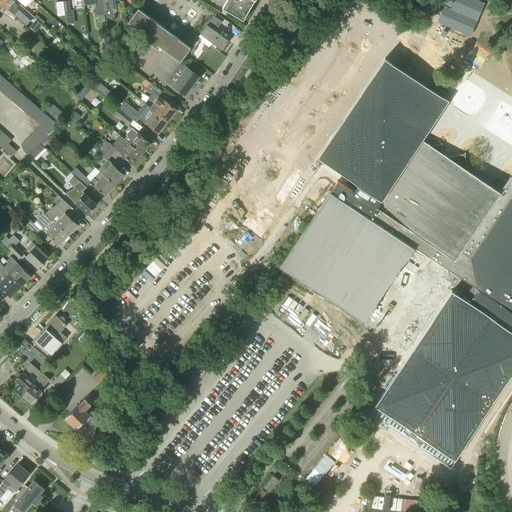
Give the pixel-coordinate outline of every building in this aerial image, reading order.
[(13,2),(14,0),(0,0),(0,4),(6,10),(7,10),(26,26),(30,21),(16,8),(18,6),(13,2)] [(105,19),(106,19),(103,0),(93,0),(96,16),(105,15),(105,19)] [(103,0),(106,19),(114,18),(114,14),(115,14),(117,12),(115,0),(103,0)] [(227,0),(222,8),(228,11),(243,21),(255,0),(227,0)] [(399,0),(394,0),(391,3),(400,11),(405,5),(399,0)] [(470,37),(484,4),(474,0),(455,0),(454,2),(449,0),(448,0),(445,7),(444,7),(438,22),(470,37)] [(178,39),(155,21),(151,19),(157,10),(144,1),(128,23),(145,36),(143,38),(156,48),(158,45),(180,62),(191,48),(178,39)] [(64,2),(55,3),(57,17),(65,16),(65,18),(66,18),(66,13),(64,2)] [(213,16),(209,23),(200,35),(222,51),(229,42),(215,32),(222,23),(213,16)] [(185,42),(192,47),(195,49),(201,40),(192,33),(185,42)] [(110,55),(105,48),(99,52),(103,59),(104,58),(106,61),(110,59),(108,56),(110,55)] [(90,63),(103,75),(109,68),(96,56),(90,63)] [(200,77),(180,63),(173,72),(193,87),(200,77)] [(102,77),(97,72),(91,80),(96,84),(102,77)] [(193,87),(173,72),(166,81),(186,96),(193,87)] [(12,85),(7,81),(0,89),(0,91),(3,95),(12,85)] [(91,81),(77,95),(83,100),(94,88),(97,86),(91,81)] [(105,87),(99,83),(95,88),(100,93),(105,87)] [(176,111),(159,97),(162,92),(150,83),(145,89),(151,94),(148,98),(153,102),(150,107),(156,112),(168,121),(176,111)] [(16,89),(15,87),(12,85),(3,95),(8,99),(16,89)] [(21,92),(16,89),(8,99),(12,102),(21,92)] [(27,97),(21,92),(12,102),(18,107),(27,97)] [(32,102),(27,97),(18,107),(24,112),(32,102)] [(38,107),(32,102),(24,112),(29,117),(38,107)] [(139,118),(146,123),(158,133),(168,121),(156,112),(150,107),(145,103),(137,112),(125,102),(119,108),(133,119),(136,122),(139,118)] [(52,104),(48,109),(44,113),(55,122),(62,113),(52,104)] [(43,112),(38,107),(29,117),(35,122),(43,112)] [(128,125),(133,119),(119,108),(114,114),(116,116),(127,124),(128,125)] [(74,113),(70,117),(76,122),(81,117),(75,111),(74,113)] [(44,113),(44,112),(43,112),(35,122),(39,126),(49,134),(59,125),(55,122),(44,113)] [(44,139),(47,136),(49,134),(39,126),(35,130),(44,139)] [(128,136),(125,139),(129,142),(142,153),(150,144),(141,136),(141,135),(138,132),(137,132),(132,128),(126,135),(128,136)] [(31,134),(40,143),(44,139),(35,130),(31,134)] [(36,147),(40,143),(31,134),(27,138),(36,147)] [(122,138),(114,148),(116,150),(133,164),(142,153),(125,139),(120,135),(119,136),(122,138)] [(0,144),(0,145),(1,147),(4,149),(9,144),(11,140),(7,136),(0,144)] [(29,154),(36,147),(27,138),(21,144),(21,146),(23,151),(27,155),(29,154)] [(409,358),(426,370),(459,320),(471,318),(472,323),(468,300),(479,298),(492,307),(496,302),(511,312),(511,173),(500,192),(468,171),(464,155),(448,158),(443,155),(441,145),(431,147),(421,140),(408,160),(399,162),(401,171),(377,207),(338,182),(281,268),(316,291),(318,300),(319,301),(328,299),(332,302),(334,311),(336,312),(345,311),(403,349),(402,354),(409,358)] [(29,154),(34,159),(35,160),(46,150),(43,147),(44,147),(40,143),(36,147),(29,154)] [(104,148),(112,155),(116,150),(114,148),(109,143),(108,144),(104,148)] [(4,149),(12,157),(17,151),(9,144),(4,149)] [(99,154),(106,161),(107,160),(112,155),(104,148),(99,154)] [(111,164),(107,160),(106,161),(98,170),(115,185),(124,175),(112,163),(111,164)] [(99,172),(91,181),(90,183),(91,183),(105,196),(115,185),(98,170),(99,172)] [(97,205),(84,193),(83,191),(87,187),(84,184),(71,172),(70,173),(79,181),(78,182),(73,186),(75,188),(65,194),(88,215),(97,205)] [(81,173),(77,177),(84,184),(87,187),(91,183),(90,183),(91,181),(88,179),(81,173)] [(51,208),(46,213),(69,234),(78,225),(74,221),(79,216),(62,199),(54,207),(51,208)] [(44,212),(36,221),(36,222),(43,227),(42,229),(46,232),(46,233),(59,245),(69,234),(46,213),(45,214),(44,212)] [(36,222),(36,221),(35,222),(34,223),(30,220),(26,224),(36,234),(41,230),(34,224),(36,222)] [(20,259),(25,254),(16,245),(20,241),(14,234),(9,239),(7,236),(2,241),(20,259)] [(36,246),(32,242),(26,249),(30,252),(26,257),(39,269),(49,258),(36,246)] [(8,263),(4,266),(11,273),(10,274),(21,286),(31,277),(11,257),(6,261),(8,263)] [(0,287),(10,298),(21,286),(10,274),(11,273),(4,266),(3,267),(2,265),(0,266),(0,275),(4,278),(0,282),(0,287)] [(59,318),(56,316),(44,329),(46,331),(35,342),(51,356),(63,342),(58,337),(68,326),(65,323),(65,322),(66,321),(65,320),(65,319),(64,318),(63,317),(62,317),(61,317),(60,317),(59,318)] [(30,363),(10,386),(18,393),(22,396),(33,383),(38,378),(42,373),(30,363)] [(110,363),(103,369),(109,374),(115,368),(110,363)] [(65,369),(60,374),(51,383),(57,388),(70,375),(65,369)] [(103,369),(94,378),(100,384),(109,374),(103,369)] [(43,392),(41,390),(50,380),(42,373),(38,378),(33,383),(22,396),(31,404),(43,392)] [(93,439),(98,418),(90,416),(91,416),(86,411),(91,405),(94,401),(88,396),(85,399),(85,398),(65,419),(76,430),(76,429),(82,435),(81,439),(78,438),(78,439),(88,442),(89,442),(90,442),(91,441),(92,441),(92,440),(93,439)] [(0,449),(0,466),(9,456),(4,452),(3,453),(0,449)] [(18,464),(4,481),(2,482),(0,480),(0,497),(7,489),(13,494),(15,490),(16,491),(29,473),(18,464)] [(273,476),(263,488),(269,493),(279,482),(273,476)] [(14,511),(22,511),(24,511),(25,511),(26,511),(31,507),(34,503),(35,504),(41,497),(36,493),(41,487),(34,482),(29,488),(25,485),(19,492),(15,497),(19,500),(16,504),(11,509),(14,511)] [(266,493),(261,490),(255,497),(259,501),(266,493)]
